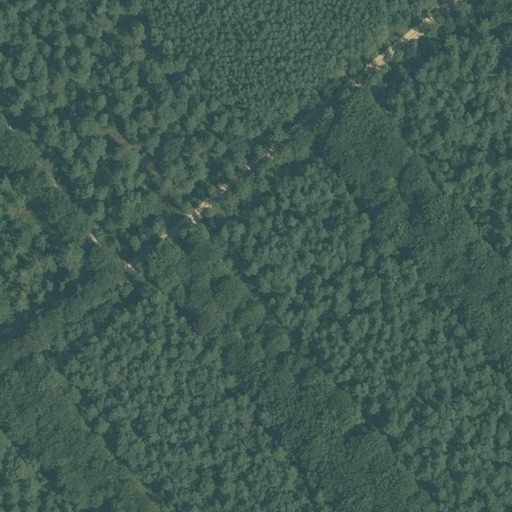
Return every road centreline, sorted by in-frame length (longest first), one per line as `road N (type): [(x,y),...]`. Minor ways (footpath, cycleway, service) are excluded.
road 1 (track): [(7,374),(463,0)]
road 2 (track): [(161,238),(386,511)]
road 3 (track): [(323,103),(511,333)]
road 4 (track): [(0,116),(126,276)]
road 5 (track): [(7,374),(119,511)]
